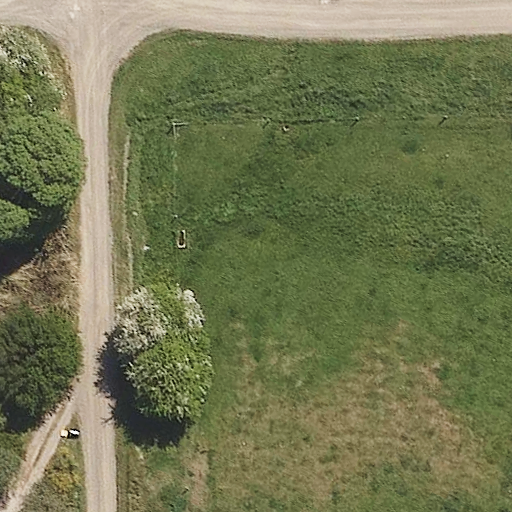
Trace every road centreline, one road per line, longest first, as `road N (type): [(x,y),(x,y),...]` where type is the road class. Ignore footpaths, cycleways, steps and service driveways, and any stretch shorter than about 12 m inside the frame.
road 1 (residential): [(91,0),(97,511)]
road 2 (residential): [(122,0),(323,19),(511,14)]
